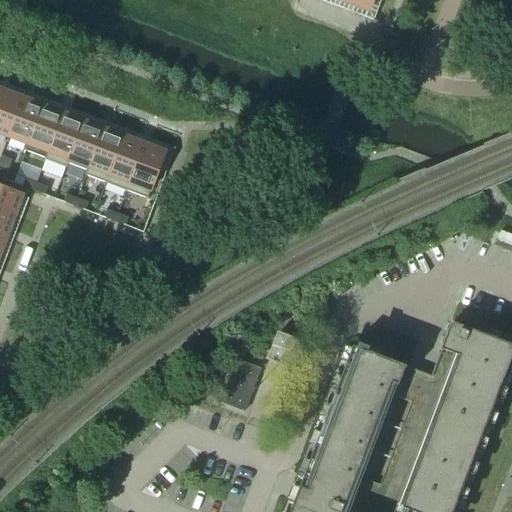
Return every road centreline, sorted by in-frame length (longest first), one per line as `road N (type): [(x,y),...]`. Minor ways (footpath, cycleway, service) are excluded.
road 1 (residential): [(275,469),(329,336),(342,323),(433,278),(451,276),(511,299)]
road 2 (residential): [(160,511),(117,496),(181,434),(275,469)]
